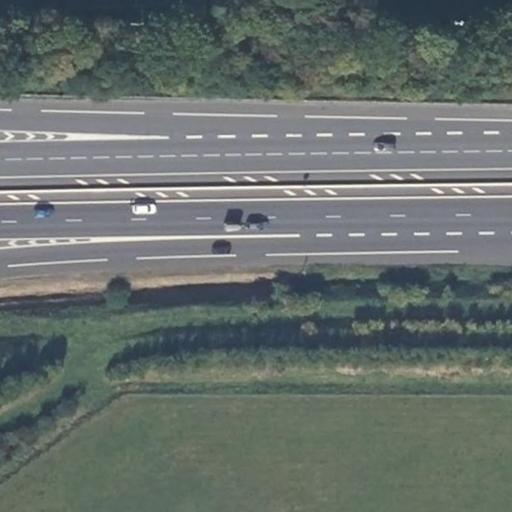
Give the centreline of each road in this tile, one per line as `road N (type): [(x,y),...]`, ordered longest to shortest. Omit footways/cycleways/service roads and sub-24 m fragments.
road 1 (track): [(0,422),(125,355),(192,346),(511,342)]
road 2 (trunk): [(0,257),(301,243),(371,215)]
road 3 (trunk): [(0,220),(371,215)]
road 4 (trunk): [(511,150),(216,153)]
road 5 (trunk): [(216,153),(151,124),(0,118)]
road 6 (trunk): [(216,153),(0,156)]
road 7 (trunk): [(371,215),(511,214)]
